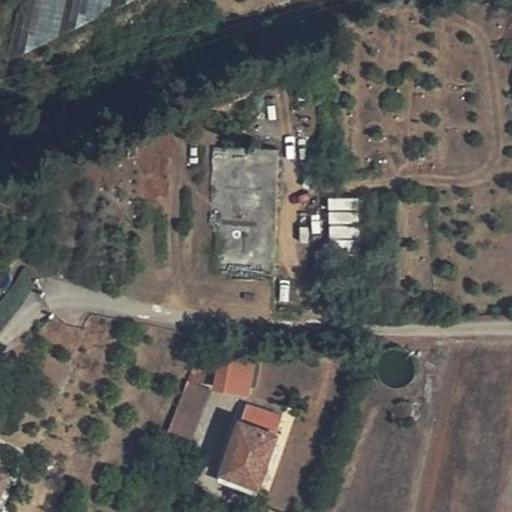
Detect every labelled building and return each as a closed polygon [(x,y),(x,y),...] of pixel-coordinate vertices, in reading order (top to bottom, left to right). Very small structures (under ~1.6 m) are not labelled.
[(59,35),(66,0),(19,0),(7,61),(59,35)] [(111,0),(66,0),(59,35),(110,9),(111,0)] [(111,0),(110,9),(128,0),(111,0)] [(252,92),(243,71),(236,74),(244,95),(252,92)] [(220,106),(244,95),(236,74),(203,88),(211,102),(217,100),(220,106)] [(279,148),(214,145),(211,225),(215,225),(214,272),(274,274),(279,148)] [(242,358),(221,353),(215,386),(236,390),(242,358)] [(188,381),(202,386),(208,368),(194,363),(188,381)] [(202,386),(188,381),(170,429),(194,437),(212,390),(202,386)] [(241,417),(280,430),(285,415),(247,401),(241,417)] [(397,420),(402,424),(407,424),(408,424),(413,422),(416,419),(418,412),(417,410),(415,406),(411,403),(410,402),(407,402),(402,403),(398,405),(396,409),(395,413),(396,417),(397,420)] [(270,458),(274,445),(280,430),(241,417),(223,470),(261,483),(270,458)] [(274,445),(270,458),(276,461),(281,447),(274,445)] [(0,504),(15,455),(0,450),(0,504)] [(261,483),(223,470),(220,479),(258,492),(261,483)]
